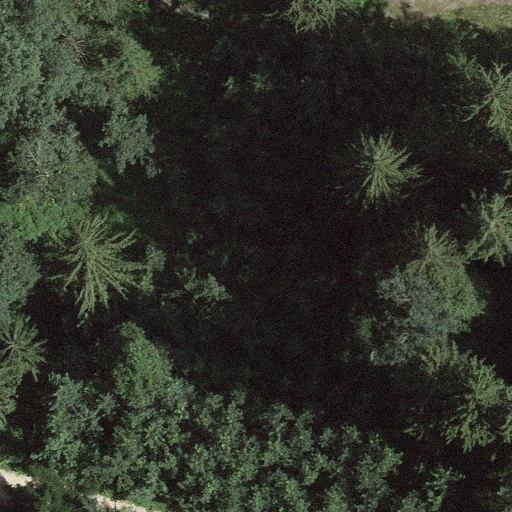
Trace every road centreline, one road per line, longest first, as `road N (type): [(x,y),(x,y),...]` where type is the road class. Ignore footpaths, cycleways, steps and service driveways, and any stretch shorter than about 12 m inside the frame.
road 1 (track): [(420,0),(365,22),(295,22),(201,0)]
road 2 (track): [(0,474),(139,511)]
